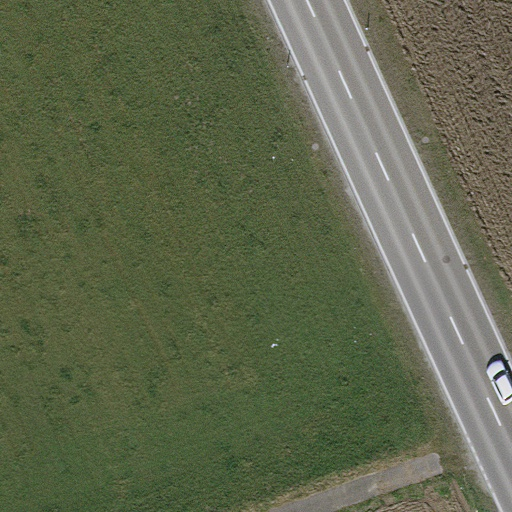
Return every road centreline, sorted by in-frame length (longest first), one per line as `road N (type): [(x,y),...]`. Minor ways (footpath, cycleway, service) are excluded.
road 1 (secondary): [(310,0),(511,445)]
road 2 (track): [(511,439),(305,511)]
